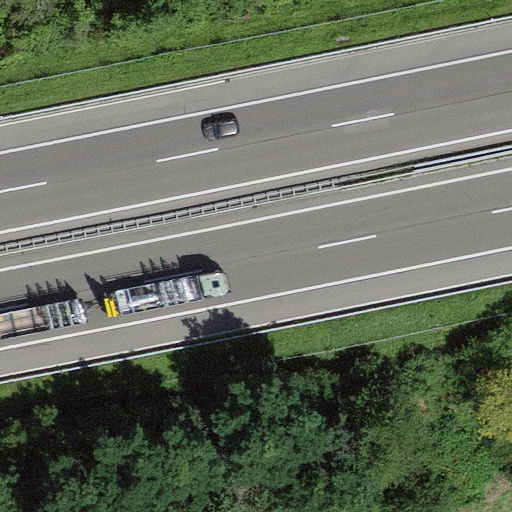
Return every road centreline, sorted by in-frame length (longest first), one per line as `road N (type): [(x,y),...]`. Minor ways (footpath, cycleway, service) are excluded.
road 1 (motorway): [(0,312),(511,211)]
road 2 (motorway): [(511,90),(0,191)]
